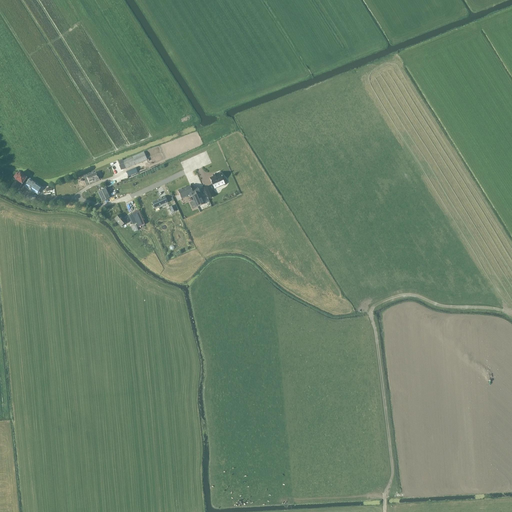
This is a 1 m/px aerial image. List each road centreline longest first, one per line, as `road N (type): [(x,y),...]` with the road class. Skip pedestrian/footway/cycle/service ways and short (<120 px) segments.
road 1 (track): [(384,511),(391,474),(372,306)]
road 2 (track): [(372,306),(411,293),(511,317)]
